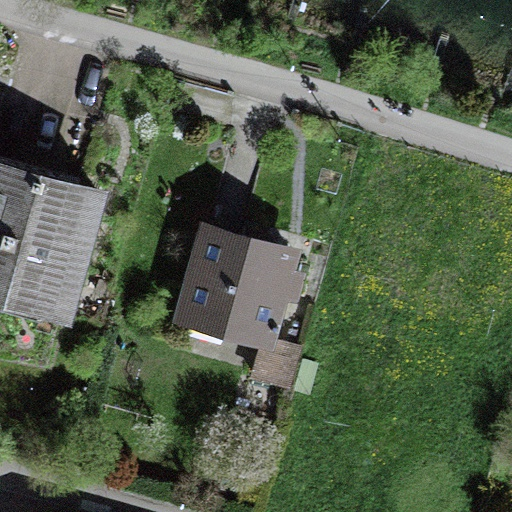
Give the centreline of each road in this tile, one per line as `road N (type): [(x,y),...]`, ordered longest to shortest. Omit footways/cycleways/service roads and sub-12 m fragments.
road 1 (residential): [(511,155),(0,6)]
road 2 (residential): [(0,473),(140,511)]
